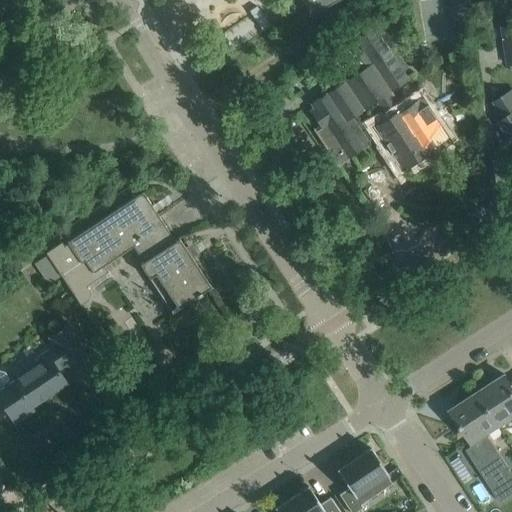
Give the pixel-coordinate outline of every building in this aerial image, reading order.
[(9,0),(0,0),(0,8),(1,11),(12,7),(9,0)] [(301,0),(310,16),(339,0),(301,0)] [(488,0),(467,3),(466,0),(448,0),(454,34),(472,31),(470,20),(490,18),(488,0)] [(257,6),(249,11),(262,32),(270,26),(257,6)] [(279,45),(296,36),(308,30),(303,19),(273,35),(279,45)] [(316,134),(335,161),(344,154),(348,160),(370,145),(351,117),(375,101),(386,118),(373,126),(395,159),(393,161),(401,174),(407,170),(405,167),(418,158),(421,164),(434,155),(426,144),(432,140),(436,144),(438,142),(439,140),(440,139),(441,136),(442,134),(442,131),(442,128),(441,125),(440,122),(438,120),(436,118),(434,116),(421,130),(418,131),(402,107),(401,107),(390,91),(408,79),(399,67),(405,63),(379,24),(350,43),(366,67),(319,98),(322,103),(309,111),(322,130),(316,134)] [(507,66),(511,65),(511,25),(501,27),(507,66)] [(511,91),(494,103),(504,119),(499,122),(511,141),(511,91)] [(125,202),(47,256),(60,276),(80,306),(88,300),(91,294),(86,286),(96,279),(108,272),(103,265),(132,246),(139,256),(143,261),(140,263),(149,278),(155,274),(178,308),(196,296),(197,297),(202,294),(201,292),(210,286),(192,258),(185,247),(179,238),(174,240),(142,191),(125,202)] [(46,254),(33,263),(48,284),(60,276),(47,256),(46,254)] [(75,335),(68,324),(46,337),(55,350),(10,380),(5,372),(0,370),(0,399),(3,404),(14,421),(32,410),(29,406),(65,383),(56,369),(66,363),(67,364),(86,352),(75,335)] [(492,383),(494,386),(479,395),(498,425),(511,416),(511,385),(505,375),(492,383)] [(464,401),(451,409),(474,444),(466,449),(500,502),(511,493),(511,472),(488,436),(490,435),(488,432),(495,427),(500,427),(498,425),(479,395),(466,404),(464,401)] [(381,464),(370,447),(337,470),(349,488),(339,494),(350,511),(355,511),(362,507),(360,504),(363,503),(392,483),(386,475),(387,475),(388,474),(381,464)] [(308,486),(274,508),(277,511),(339,511),(330,497),(323,502),(320,504),(308,486)]
